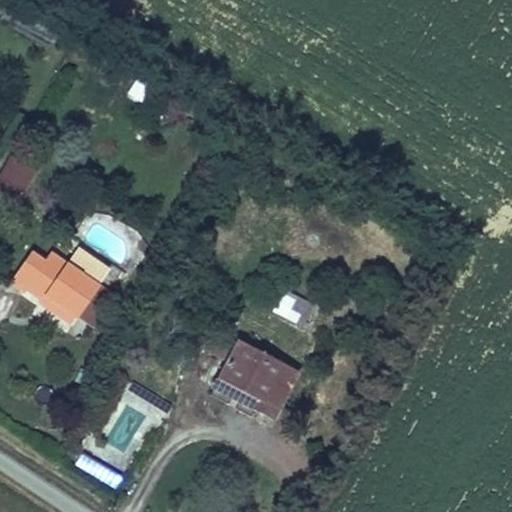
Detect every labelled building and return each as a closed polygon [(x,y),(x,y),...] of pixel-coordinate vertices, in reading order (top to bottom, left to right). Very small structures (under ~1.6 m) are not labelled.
[(134,73),(123,97),(140,104),(151,80),(134,73)] [(31,162),(8,146),(1,158),(25,173),(31,162)] [(25,173),(1,158),(0,159),(0,186),(12,194),(25,173)] [(51,297),(82,318),(102,289),(116,267),(81,246),(70,263),(46,247),(42,255),(26,246),(3,280),(44,308),(51,297)] [(102,289),(82,318),(97,329),(118,298),(102,289)] [(306,310),(276,294),(267,311),(298,328),(306,310)] [(74,329),(82,318),(51,297),(44,308),(74,329)] [(267,417),(293,370),(232,340),(207,387),(267,417)]
